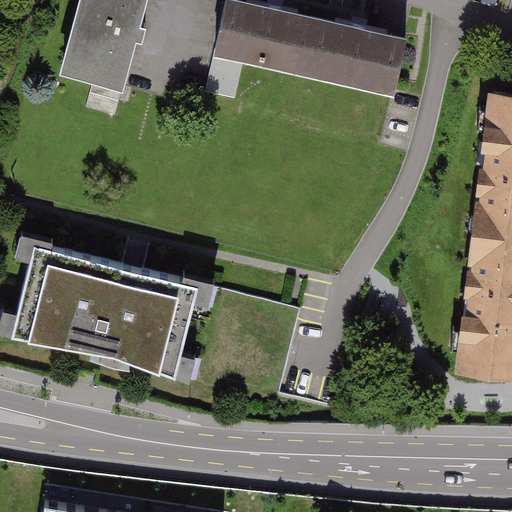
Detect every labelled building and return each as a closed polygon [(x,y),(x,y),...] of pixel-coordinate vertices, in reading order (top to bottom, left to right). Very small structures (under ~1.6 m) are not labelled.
[(150,0),(83,0),(63,74),(125,91),(150,0)] [(310,78),(322,17),(232,0),(227,0),(216,60),(310,78)] [(404,96),(416,35),(322,17),(310,78),(404,96)] [(511,93),(490,91),(473,226),(511,232),(511,93)] [(511,232),(473,226),(456,361),(511,370),(511,232)] [(212,286),(39,245),(17,337),(191,377),(212,286)] [(135,511),(46,498),(43,511),(135,511)]
